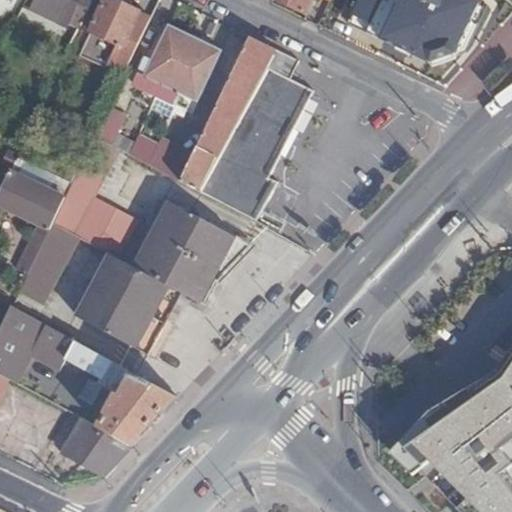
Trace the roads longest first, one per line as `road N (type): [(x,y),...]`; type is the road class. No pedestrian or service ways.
road 1 (residential): [(483,129),(224,0)]
road 2 (primary): [(483,129),(326,295)]
road 3 (primary): [(326,295),(197,420)]
road 4 (primary): [(352,325),(474,197)]
road 5 (secondary): [(354,499),(344,391),(352,325)]
road 6 (secondary): [(198,488),(273,469),(354,499)]
road 7 (primary): [(326,295),(271,408)]
road 8 (secondary): [(271,408),(354,499)]
road 9 (primary): [(197,420),(117,511)]
